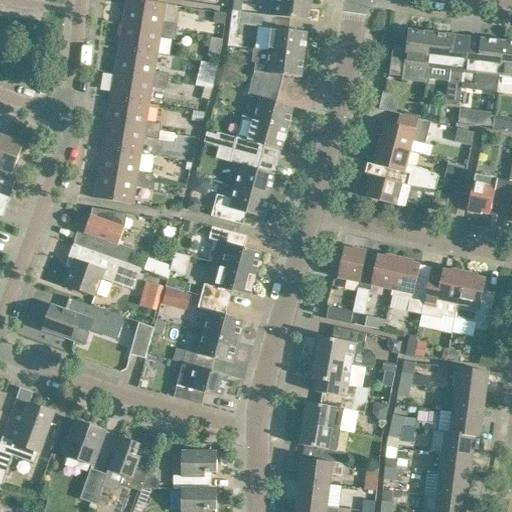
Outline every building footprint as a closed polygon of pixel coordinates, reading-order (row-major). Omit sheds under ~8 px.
[(140,0),(126,0),(123,23),(176,32),(178,24),(163,22),(166,4),(147,1),(140,0)] [(273,0),(271,16),(290,18),(318,22),(319,11),(310,10),(311,0),(273,0)] [(238,24),(267,28),(268,16),(240,12),(233,11),(231,23),(238,24)] [(213,23),(226,24),(227,13),(214,12),(213,23)] [(123,23),(119,48),(157,55),(160,38),(175,40),(176,32),(123,23)] [(272,28),(269,51),(304,55),(307,32),(288,30),(272,28)] [(425,79),(427,68),(431,33),(408,30),(406,48),(393,46),(390,75),(403,77),(402,81),(425,84),(425,79)] [(449,82),(461,84),(465,55),(452,53),(454,36),(431,33),(427,68),(425,79),(449,82)] [(487,91),(497,92),(504,42),(480,39),(478,57),(465,55),(461,84),(475,85),(476,74),(489,76),(487,91)] [(511,42),(504,42),(497,92),(511,93),(511,42)] [(119,48),(115,73),(168,82),(169,74),(155,72),(157,55),(119,48)] [(253,71),(250,83),(279,91),(284,76),(301,78),(304,55),(269,51),(254,49),(252,62),(256,63),(255,71),(253,71)] [(115,73),(111,98),(149,104),(152,88),(167,90),(168,82),(115,73)] [(259,98),(253,120),(288,129),(294,107),(276,102),(279,91),(250,83),(247,95),(259,98)] [(111,98),(107,123),(160,132),(161,124),(147,122),(149,104),(111,98)] [(202,124),(204,113),(194,112),(192,122),(202,124)] [(493,114),(476,112),(475,126),(492,128),(493,114)] [(383,130),(379,144),(410,152),(413,141),(425,145),(431,122),(400,114),(397,126),(386,123),(384,130),(383,130)] [(236,138),(233,150),(261,158),(264,146),(282,151),(288,129),(253,120),(242,116),(236,138)] [(107,123),(103,148),(141,154),(144,137),(159,140),(160,132),(107,123)] [(454,142),(471,145),(474,132),(457,129),(454,142)] [(216,133),(213,145),(233,150),(236,138),(216,133)] [(24,144),(3,136),(0,143),(0,169),(13,174),(24,144)] [(379,144),(375,158),(377,158),(375,165),(386,168),(383,179),(408,186),(409,186),(435,190),(438,176),(407,164),(410,152),(379,144)] [(103,148),(98,173),(152,182),(153,174),(138,171),(141,154),(103,148)] [(241,165),(236,187),(269,196),(275,174),(258,169),(261,158),(233,150),(229,162),(241,165)] [(511,165),(511,168),(509,182),(503,206),(511,208),(511,165)] [(152,182),(98,173),(94,198),(133,205),(136,187),(151,189),(152,182)] [(492,204),(503,206),(509,182),(475,174),(471,192),(467,212),(481,215),(482,213),(490,214),(492,204)] [(408,186),(383,179),(371,176),(367,190),(369,191),(367,198),(404,208),(409,186),(408,186)] [(269,196),(236,187),(232,199),(217,195),(216,197),(211,216),(243,225),(246,213),(263,218),(269,196)] [(447,201),(445,212),(445,213),(457,215),(461,194),(449,192),(447,201)] [(8,202),(0,199),(0,218),(2,219),(8,202)] [(433,210),(445,212),(447,201),(436,199),(433,210)] [(79,230),(74,245),(130,265),(141,269),(130,265),(135,251),(119,245),(124,228),(125,228),(127,214),(92,208),(91,216),(85,232),(79,230)] [(228,244),(222,265),(256,275),(261,253),(244,248),(247,236),(212,227),(209,239),(228,244)] [(183,229),(179,242),(192,245),(195,232),(183,229)] [(130,265),(74,245),(68,259),(74,261),(66,285),(84,292),(95,296),(102,279),(133,291),(141,269),(130,265)] [(345,291),(357,294),(359,289),(360,283),(364,264),(367,251),(352,248),(352,250),(344,249),(338,278),(348,280),(345,291)] [(372,285),(392,290),(393,290),(399,259),(385,256),(385,258),(377,256),(375,266),(364,264),(360,283),(359,289),(357,294),(353,312),(364,315),(370,291),(371,291),(372,285)] [(408,311),(422,314),(424,303),(429,278),(418,276),(420,265),(413,264),(413,262),(399,259),(393,290),(392,290),(391,296),(410,300),(408,311)] [(204,284),(201,296),(229,304),(233,292),(250,297),(256,275),(222,265),(216,287),(204,284)] [(455,318),(458,304),(465,273),(451,270),(450,272),(443,270),(440,281),(429,278),(424,303),(422,314),(441,318),(442,315),(455,318)] [(465,273),(458,304),(479,309),(475,329),(486,331),(495,293),(483,290),(486,280),(478,278),(479,276),(465,273)] [(153,285),(152,290),(154,294),(159,295),(163,292),(164,288),(162,283),(157,282),(153,285)] [(179,292),(167,288),(162,305),(174,308),(179,292)] [(210,311),(204,333),(237,342),(243,320),(226,315),(229,304),(201,296),(198,308),(210,311)] [(52,306),(43,330),(85,345),(90,329),(106,335),(113,315),(122,318),(123,317),(69,298),(65,310),(52,306)] [(350,324),(353,312),(328,307),(326,319),(350,324)] [(156,320),(154,328),(153,332),(162,334),(165,323),(156,320)] [(153,332),(154,328),(139,323),(130,355),(145,359),(153,332)] [(319,337),(315,358),(366,367),(375,367),(377,357),(371,349),(364,348),(366,333),(341,328),(338,340),(319,337)] [(183,363),(194,367),(194,366),(211,371),(214,359),(231,364),(237,342),(204,333),(198,354),(186,351),(183,363)] [(406,355),(413,357),(417,336),(409,335),(406,355)] [(448,350),(446,360),(455,362),(457,352),(448,350)] [(317,380),(315,392),(328,395),(367,402),(369,389),(362,388),(366,367),(315,358),(311,379),(317,380)] [(194,367),(183,363),(177,385),(174,397),(202,405),(205,393),(222,398),(228,375),(211,371),(194,366),(194,367)] [(458,368),(455,390),(485,394),(488,372),(458,368)] [(402,373),(400,384),(411,386),(413,375),(402,373)] [(411,386),(400,384),(397,394),(409,397),(411,386)] [(455,390),(452,412),(483,416),(485,394),(455,390)] [(305,417),(303,424),(340,431),(343,417),(344,410),(352,411),(365,413),(367,402),(328,395),(326,406),(321,405),(307,403),(305,417)] [(0,443),(0,489),(1,490),(13,455),(35,463),(39,453),(54,413),(29,404),(26,413),(13,408),(6,427),(2,437),(0,443)] [(452,412),(449,432),(449,433),(475,437),(480,438),(483,416),(452,412)] [(393,415),(391,426),(402,428),(404,418),(393,415)] [(64,455),(93,465),(98,450),(105,431),(76,421),(64,455)] [(316,461),(333,463),(343,464),(345,453),(337,451),(340,431),(303,424),(300,445),(319,449),(316,461)] [(402,428),(391,426),(388,436),(400,439),(402,428)] [(431,453),(442,454),(473,458),(475,437),(449,433),(449,432),(445,432),(444,433),(434,432),(431,453)] [(107,475),(106,474),(103,486),(115,491),(120,488),(121,485),(141,492),(142,489),(147,476),(148,473),(155,454),(154,453),(153,457),(137,452),(140,444),(120,437),(107,475)] [(173,490),(181,490),(181,489),(209,489),(209,473),(217,473),(217,452),(182,452),(182,476),(174,476),(173,490)] [(442,454),(439,476),(470,479),(473,458),(442,454)] [(386,458),(385,469),(396,470),(397,459),(386,458)] [(341,476),(343,464),(333,463),(316,461),(302,459),(299,481),(330,485),(331,475),(341,476)] [(366,479),(377,480),(379,469),(367,468),(366,479)] [(98,505),(103,486),(106,474),(91,469),(80,499),(98,505)] [(396,470),(385,469),(384,480),(395,481),(396,470)] [(159,479),(155,476),(147,476),(142,489),(159,489),(159,479)] [(439,476),(436,497),(467,501),(470,479),(439,476)] [(299,481),(297,503),(327,506),(330,485),(299,481)] [(181,489),(181,490),(181,511),(208,511),(209,509),(217,509),(217,489),(209,489),(181,489)] [(436,497),(434,511),(465,511),(467,501),(436,497)] [(364,501),(363,511),(370,511),(374,511),(375,502),(364,501)] [(382,501),(381,511),(383,511),(391,511),(393,502),(382,501)] [(297,503),(295,511),(326,511),(327,506),(297,503)]
